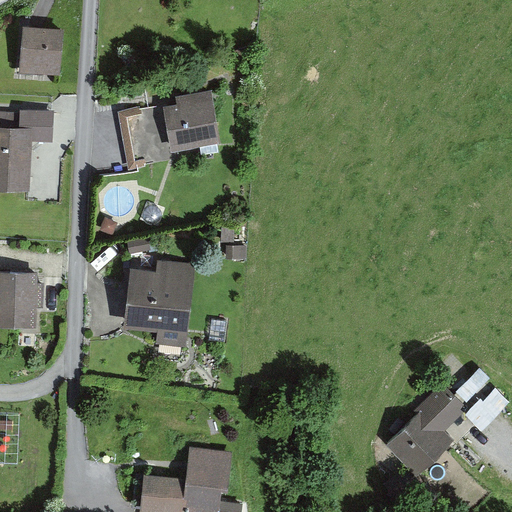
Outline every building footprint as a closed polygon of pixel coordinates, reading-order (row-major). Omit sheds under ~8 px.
[(23,29),(20,73),(61,76),(64,31),(23,29)] [(119,110),(130,167),(223,149),(212,92),(119,110)] [(52,113),(0,111),(0,191),(29,192),(30,141),(51,141),(52,113)] [(159,347),(187,349),(194,265),(157,262),(156,271),(129,269),(124,326),(161,329),(159,347)] [(37,273),(0,273),(0,326),(37,327),(37,309),(45,309),(45,285),(37,285),(37,273)] [(504,400),(475,373),(452,392),(468,409),(456,420),(467,432),(504,400)] [(444,384),(382,443),(415,477),(448,445),(439,436),(456,420),(468,409),(452,392),(444,384)] [(143,477),(139,510),(154,511),(218,511),(220,492),(227,492),(231,455),(191,450),(187,482),(143,477)]
